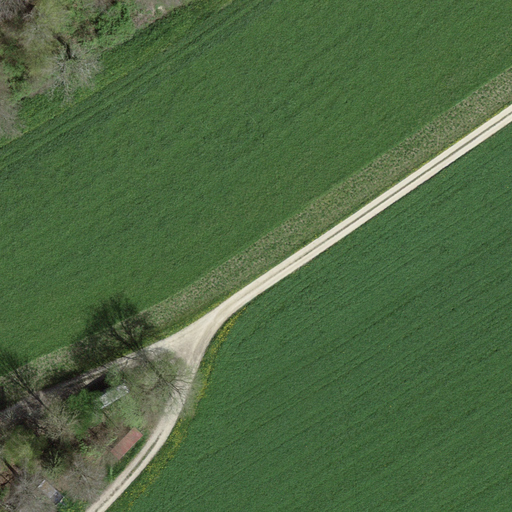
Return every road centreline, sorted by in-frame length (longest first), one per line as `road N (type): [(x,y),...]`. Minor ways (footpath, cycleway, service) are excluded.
road 1 (track): [(209,325),(260,280),(511,113)]
road 2 (track): [(0,422),(209,325)]
road 3 (track): [(93,511),(165,412),(209,325)]
